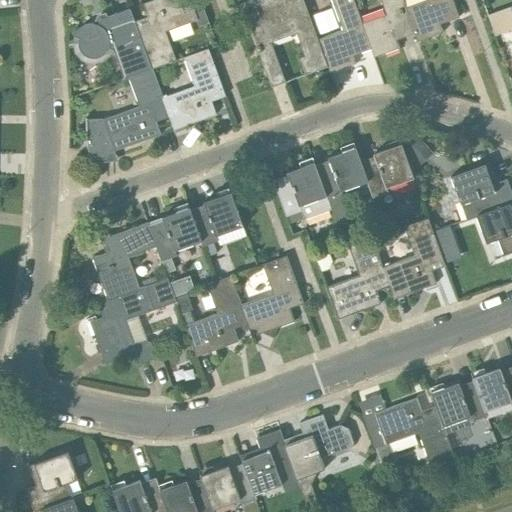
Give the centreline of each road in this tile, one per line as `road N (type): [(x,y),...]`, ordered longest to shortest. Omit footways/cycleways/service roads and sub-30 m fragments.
road 1 (residential): [(19,367),(39,400),(57,406),(138,420),(198,417),(511,309)]
road 2 (residential): [(511,131),(408,105),(358,107),(41,217)]
road 3 (residential): [(41,217),(39,0)]
road 4 (residential): [(19,367),(41,217)]
